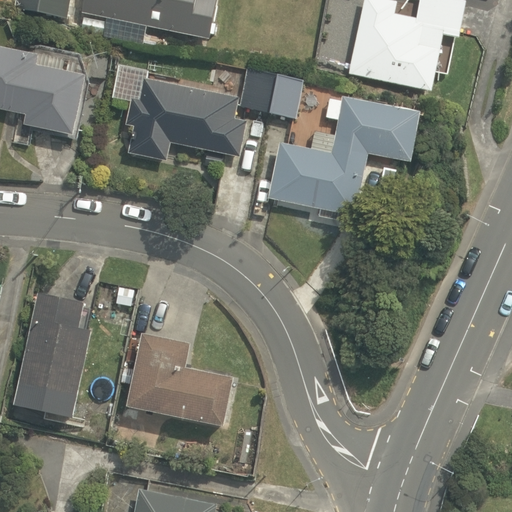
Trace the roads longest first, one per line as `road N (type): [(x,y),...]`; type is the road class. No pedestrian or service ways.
road 1 (residential): [(0,211),(149,229),(209,251),(272,303),(327,435),(366,469),(402,481)]
road 2 (tertiary): [(402,481),(511,233)]
